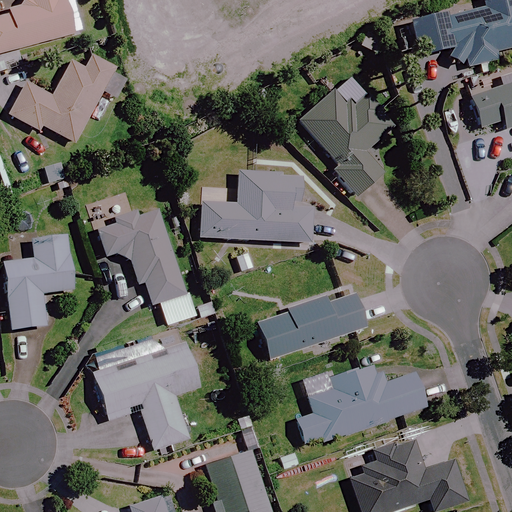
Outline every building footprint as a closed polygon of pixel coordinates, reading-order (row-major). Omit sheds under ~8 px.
[(0,56),(68,38),(57,0),(23,0),(27,12),(0,19),(0,56)] [(442,18),(442,14),(405,23),(414,58),(449,50),(444,58),(458,67),(462,59),(465,69),(496,61),(494,53),(511,48),(511,0),(479,0),(482,8),(442,18)] [(123,79),(88,60),(82,72),(67,64),(49,98),(19,82),(7,82),(0,95),(0,116),(36,135),(39,129),(71,147),(97,97),(110,104),(123,79)] [(511,82),(466,98),(477,130),(499,122),(502,131),(511,127),(511,82)] [(295,122),(335,166),(330,171),(354,198),(381,174),(362,153),(392,128),(379,113),(381,111),(365,94),(352,105),(347,100),(343,103),(330,90),(295,122)] [(233,205),(198,203),(196,239),(308,245),(309,209),(287,208),(288,204),(296,204),(298,179),(277,177),(278,174),(234,172),(233,205)] [(181,297),(153,212),(92,233),(101,260),(112,257),(126,263),(134,288),(140,286),(147,309),(181,297)] [(36,261),(0,265),(0,284),(6,333),(42,329),(37,297),(69,293),(62,238),(39,241),(33,242),(36,261)] [(284,310),(286,314),(253,325),(265,361),(363,329),(351,295),(323,304),(321,298),(284,310)] [(195,391),(182,347),(132,362),(88,376),(103,425),(128,417),(126,410),(134,407),(148,453),(184,442),(170,398),(195,391)] [(304,400),(309,415),(291,421),(300,447),(317,441),(318,445),(340,437),(341,439),(386,423),(385,422),(423,408),(411,374),(382,384),(379,374),(372,376),(369,367),(354,372),(353,370),(326,380),(329,391),(304,400)] [(357,467),(360,475),(346,480),(356,511),(392,511),(425,501),(429,511),(438,511),(466,503),(452,459),(422,469),(412,441),(392,447),(391,444),(369,451),(372,462),(357,467)] [(266,511),(248,455),(202,469),(213,504),(208,505),(210,511),(266,511)] [(159,511),(155,499),(125,509),(125,511),(159,511)]
